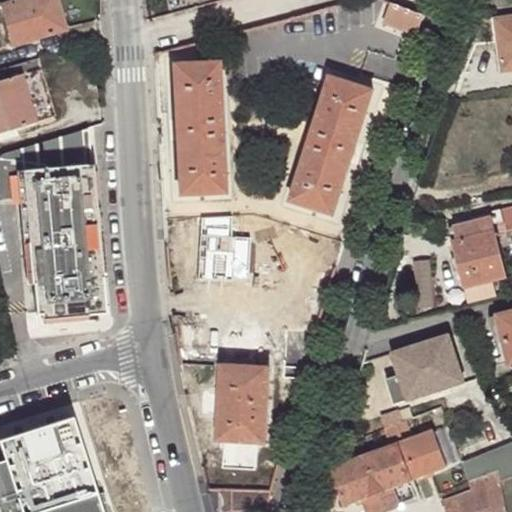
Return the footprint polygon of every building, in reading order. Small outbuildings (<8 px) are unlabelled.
[(55,0),(13,0),(4,3),(15,42),(63,27),(55,0)] [(362,0),(349,0),(355,18),(367,15),(362,0)] [(383,21),(418,32),(424,13),(390,1),(383,21)] [(511,68),(511,16),(495,19),(501,70),(511,68)] [(38,120),(58,115),(40,57),(0,68),(0,130),(17,126),(38,120)] [(172,64),(181,192),(226,190),(219,61),(172,64)] [(330,77),(291,198),(334,212),(373,90),(330,77)] [(97,275),(84,128),(75,130),(64,133),(39,141),(1,152),(0,154),(0,200),(25,198),(36,314),(42,314),(43,322),(91,317),(91,315),(105,312),(103,276),(97,275)] [(507,239),(502,216),(448,228),(463,288),(506,278),(497,241),(507,239)] [(238,234),(236,273),(270,276),(273,237),(238,234)] [(431,257),(415,260),(423,306),(439,303),(431,257)] [(511,361),(511,311),(491,317),(490,319),(491,325),(492,331),(494,333),(495,335),(498,335),(502,335),(509,362),(511,361)] [(405,402),(461,383),(444,337),(389,356),(396,378),(405,402)] [(221,364),(217,438),(265,440),(269,367),(221,364)] [(405,402),(396,378),(384,382),(392,407),(405,402)] [(0,511),(105,511),(77,416),(2,438),(8,458),(0,460),(0,511)] [(390,448),(402,444),(394,426),(383,431),(390,448)] [(390,448),(331,473),(345,508),(362,500),(366,511),(380,511),(415,497),(409,481),(446,466),(432,431),(402,444),(390,448)] [(511,442),(461,463),(461,464),(469,481),(498,471),(500,482),(511,476),(511,442)] [(498,471),(469,481),(471,492),(443,503),(445,511),(501,511),(506,510),(500,482),(498,471)] [(229,489),(220,488),(217,509),(228,510),(229,489)] [(229,489),(228,510),(259,511),(261,511),(268,491),(229,489)]
